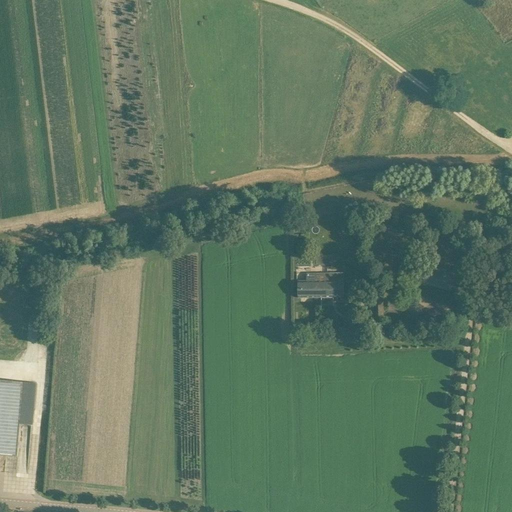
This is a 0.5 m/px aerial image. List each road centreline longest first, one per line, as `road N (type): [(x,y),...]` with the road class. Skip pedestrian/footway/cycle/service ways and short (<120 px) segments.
road 1 (track): [(269,0),(341,28),(511,149)]
road 2 (track): [(445,511),(468,318),(511,314)]
road 3 (track): [(465,340),(304,346)]
